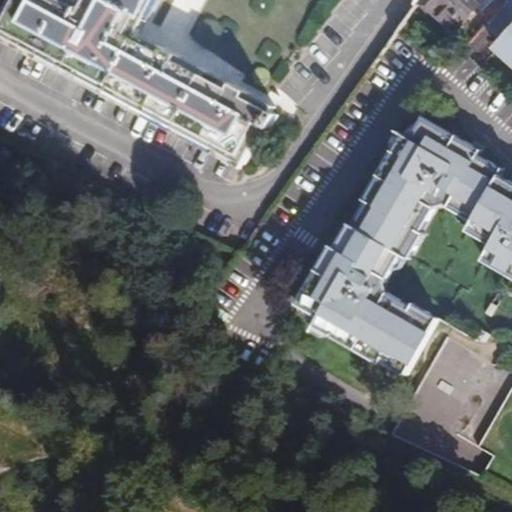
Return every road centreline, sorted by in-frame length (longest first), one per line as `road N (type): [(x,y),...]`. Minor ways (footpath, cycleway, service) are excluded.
road 1 (unknown): [(390,0),(263,185),(236,190),(99,136),(0,71)]
road 2 (track): [(2,511),(228,331),(277,273)]
